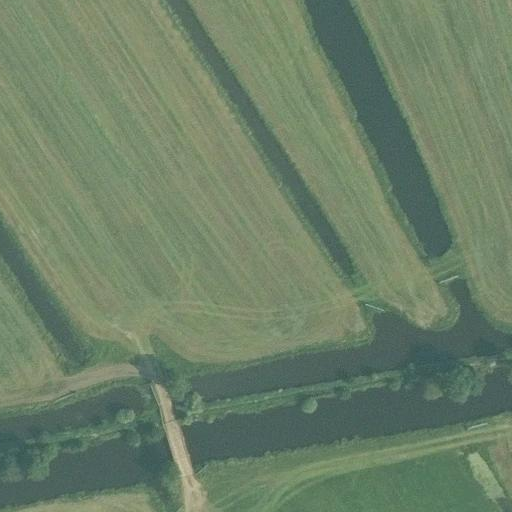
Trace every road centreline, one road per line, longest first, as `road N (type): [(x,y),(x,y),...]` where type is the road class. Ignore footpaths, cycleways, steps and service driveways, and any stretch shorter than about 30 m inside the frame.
road 1 (track): [(0,453),(511,359)]
road 2 (track): [(511,434),(263,487),(211,511)]
road 3 (track): [(0,185),(50,262),(144,352),(167,417)]
